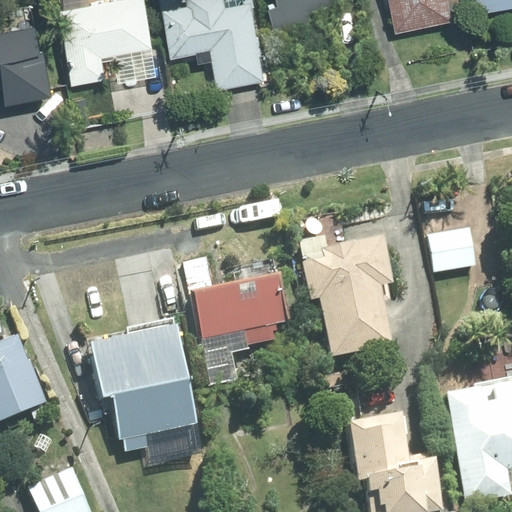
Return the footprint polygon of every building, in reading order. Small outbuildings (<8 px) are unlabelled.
[(145,0),(96,0),(60,6),(73,82),(105,77),(102,54),(153,45),(145,0)] [(223,0),(160,0),(170,56),(210,49),(217,89),(265,80),(251,0),(248,0),(224,4),(223,0)] [(334,0),(277,0),(279,3),(269,6),(277,34),(311,24),(306,8),(334,0)] [(447,0),(389,0),(396,29),(451,18),(447,0)] [(35,21),(0,27),(0,97),(5,96),(6,101),(53,93),(44,47),(40,47),(35,21)] [(470,226),(426,233),(432,273),(476,266),(470,226)] [(382,234),(322,246),(324,254),(301,259),(308,297),(318,295),(330,355),(390,342),(378,283),(391,280),(382,234)] [(276,273),(191,290),(200,337),(286,320),(276,273)] [(186,378),(175,323),(89,341),(101,395),(186,378)] [(17,333),(0,340),(0,420),(46,401),(17,333)] [(511,380),(447,392),(466,501),(509,494),(504,467),(511,465),(511,380)] [(400,411),(347,420),(357,478),(364,477),(369,511),(415,511),(443,507),(434,455),(409,460),(400,411)] [(92,511),(73,466),(27,485),(37,511),(92,511)]
